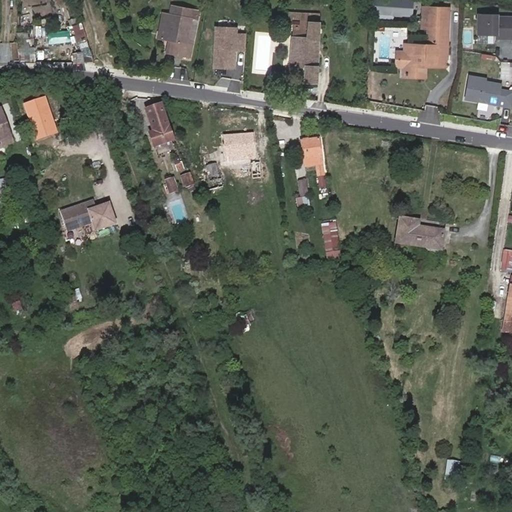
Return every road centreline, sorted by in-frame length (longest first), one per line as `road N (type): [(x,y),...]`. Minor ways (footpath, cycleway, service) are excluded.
road 1 (track): [(84,0),(260,511)]
road 2 (unclassified): [(0,72),(112,81),(511,142)]
